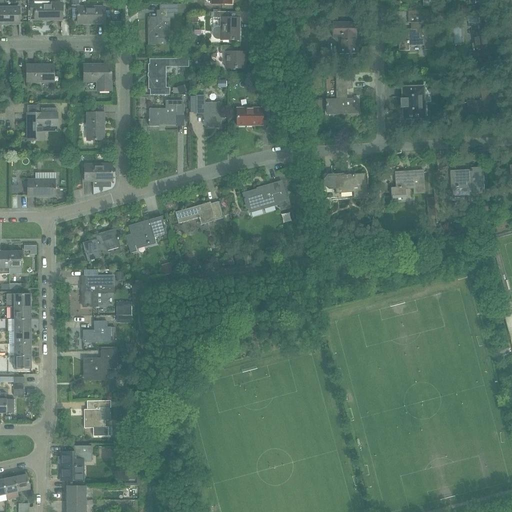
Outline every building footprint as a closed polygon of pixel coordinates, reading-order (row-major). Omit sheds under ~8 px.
[(62,20),(62,10),(62,4),(48,4),(48,0),(34,0),(35,4),(31,4),(31,13),(35,13),(35,20),(62,20)] [(175,5),(170,5),(160,5),(160,11),(157,11),(157,18),(150,18),(150,30),(148,30),(148,45),(156,44),(156,37),(169,37),(170,18),(174,18),(174,11),(175,11),(175,13),(188,13),(188,5),(175,5)] [(78,24),(105,23),(104,7),(72,8),(73,19),(78,19),(78,24)] [(0,24),(19,24),(19,8),(0,8),(0,24)] [(423,11),(418,11),(408,11),(409,23),(412,23),(412,29),(399,29),(399,51),(410,51),(410,45),(425,45),(425,50),(437,50),(437,39),(433,39),(433,29),(421,29),(421,23),(424,23),(423,11)] [(215,39),(217,40),(221,40),(239,41),(239,19),(229,18),(229,12),(213,12),(213,18),(221,19),(221,27),(217,27),(215,27),(214,28),(213,30),(212,32),(212,35),(213,37),(215,39)] [(475,64),(475,65),(497,62),(495,49),(492,49),(492,48),(489,48),(488,45),(489,45),(486,25),(482,25),(481,18),(468,16),(469,28),(472,27),(474,44),(472,44),(474,53),(470,54),(468,57),(469,61),(472,64),(475,64)] [(355,54),(355,23),(332,24),(332,35),(332,37),(333,39),(336,42),(338,42),(340,42),(340,54),(355,54)] [(226,68),(234,68),(244,69),(244,53),(234,52),(235,46),(221,46),(220,52),(227,53),(226,68)] [(150,65),(149,65),(149,89),(150,89),(150,95),(169,95),(169,89),(165,89),(165,67),(188,67),(188,58),(179,58),(179,60),(150,60),(150,65)] [(111,65),(84,66),(83,66),(84,82),(97,82),(97,91),(111,91),(111,65)] [(54,66),(35,66),(27,66),(27,82),(54,82),(54,66)] [(358,99),(352,100),(347,100),(346,89),(351,89),(351,73),(336,73),(337,89),(338,89),(339,100),(326,100),(327,114),(359,114),(358,99)] [(468,102),(468,104),(469,114),(483,113),(484,116),(498,114),(495,85),(481,86),(483,101),(468,102)] [(402,99),(402,108),(403,108),(405,108),(405,118),(412,118),(412,120),(419,120),(418,118),(425,118),(424,88),(422,88),(422,86),(417,86),(417,88),(404,88),(404,89),(404,97),(404,99),(402,99)] [(455,91),(456,105),(464,104),(463,90),(455,91)] [(204,114),(204,126),(207,126),(209,127),(210,128),(211,128),(213,127),(214,126),(221,126),(220,103),(205,103),(204,96),(196,96),(196,97),(190,97),(191,113),(196,113),(196,114),(204,114)] [(149,109),(149,127),(159,127),(159,125),(175,125),(175,116),(183,116),(183,101),(165,101),(165,109),(149,109)] [(236,108),(237,116),(237,126),(262,126),(262,121),(269,121),(269,104),(262,104),(262,108),(236,108)] [(41,114),(27,114),(27,141),(43,141),(43,126),(57,126),(57,109),(41,109),(41,114)] [(103,113),(93,113),(87,114),(87,140),(103,140),(103,113)] [(85,181),(93,181),(112,181),(111,165),(84,165),(85,181)] [(451,171),(451,181),(452,188),(472,187),(473,196),(485,195),(484,168),(471,168),(471,170),(451,171)] [(408,174),(408,173),(395,174),(395,173),(394,173),(396,188),(391,188),(392,203),(414,202),(414,195),(425,194),(423,170),(412,171),(412,174),(408,174)] [(365,174),(335,176),(328,177),(325,180),(325,185),(329,188),(335,187),(336,194),(337,194),(336,193),(353,191),(354,199),(367,198),(365,174)] [(28,180),(28,197),(55,197),(54,180),(28,180)] [(281,182),(263,187),(263,190),(258,192),(257,190),(243,194),(244,199),(243,199),(244,201),(245,201),(247,208),(249,208),(251,212),(261,209),(261,207),(278,202),(280,210),(290,207),(287,198),(286,199),(281,182)] [(426,199),(427,217),(435,216),(434,198),(426,199)] [(175,212),(178,222),(179,225),(198,219),(200,226),(223,219),(218,202),(211,204),(210,202),(175,212)] [(161,217),(150,220),(149,220),(149,221),(146,221),(147,223),(143,224),(143,222),(129,226),(131,235),(126,236),(125,236),(130,252),(136,250),(136,248),(156,242),(154,236),(166,232),(165,229),(166,228),(165,226),(164,227),(161,217)] [(119,247),(117,240),(115,230),(95,236),(96,239),(82,243),(88,261),(101,257),(100,252),(119,247)] [(0,274),(9,274),(9,252),(0,251),(0,274)] [(22,252),(9,252),(9,274),(22,274),(22,252)] [(88,307),(89,307),(106,307),(106,293),(113,293),(113,276),(82,277),(82,286),(84,286),(84,291),(83,291),(83,307),(88,307)] [(31,295),(11,295),(6,295),(6,307),(10,307),(31,307),(31,295)] [(31,320),(31,307),(10,307),(10,319),(14,319),(14,320),(31,320)] [(31,332),(31,320),(14,320),(14,332),(31,332)] [(106,322),(104,322),(94,322),(94,331),(83,331),(83,343),(109,343),(109,337),(114,337),(114,327),(106,328),(106,322)] [(31,344),(31,332),(14,332),(14,344),(31,344)] [(31,356),(31,344),(14,344),(14,357),(31,356)] [(88,374),(88,381),(106,380),(106,368),(114,367),(114,350),(101,351),(101,359),(92,359),(92,360),(90,360),(90,361),(83,361),(84,374),(88,374)] [(31,369),(31,356),(14,357),(14,369),(31,369)] [(6,394),(0,393),(0,413),(6,414),(6,413),(14,413),(14,400),(6,400),(6,394)] [(110,408),(110,401),(99,402),(99,410),(84,410),(84,411),(85,428),(84,428),(93,428),(93,437),(108,436),(107,428),(105,428),(105,421),(110,421),(109,408),(110,408)] [(67,481),(67,486),(83,486),(83,480),(82,480),(82,460),(91,460),(91,447),(74,446),(74,453),(60,453),(60,481),(67,481)] [(26,475),(14,477),(17,492),(29,490),(26,475)] [(17,492),(14,477),(2,480),(5,495),(6,495),(7,500),(18,498),(17,492)] [(68,487),(68,494),(67,511),(85,511),(85,486),(67,486),(67,487),(68,487)]
